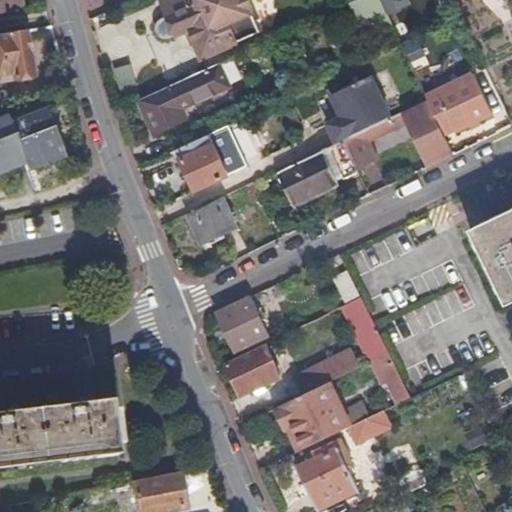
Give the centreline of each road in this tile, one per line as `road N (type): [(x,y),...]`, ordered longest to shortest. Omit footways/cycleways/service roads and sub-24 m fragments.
road 1 (residential): [(511,153),(171,317)]
road 2 (residential): [(171,317),(67,0)]
road 3 (residential): [(251,511),(171,317)]
road 4 (residential): [(171,317),(107,345),(0,366)]
